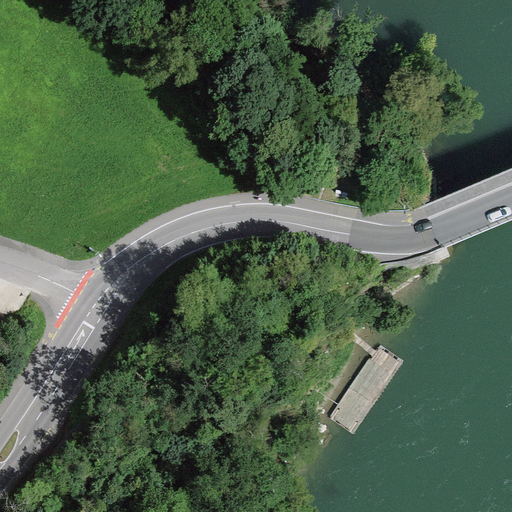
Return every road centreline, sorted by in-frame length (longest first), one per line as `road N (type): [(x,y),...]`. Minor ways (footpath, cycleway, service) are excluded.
road 1 (tertiary): [(101,290),(134,255),(192,223),(275,221),(391,238),(511,193)]
road 2 (tertiary): [(0,453),(101,290)]
